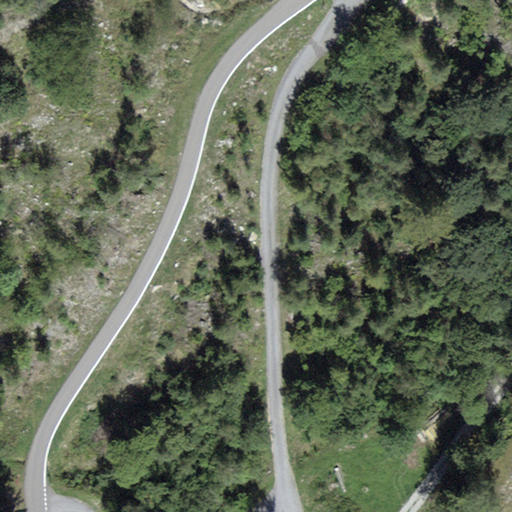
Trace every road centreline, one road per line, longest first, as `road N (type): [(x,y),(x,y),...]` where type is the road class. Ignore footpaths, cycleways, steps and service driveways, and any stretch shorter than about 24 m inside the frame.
road 1 (unclassified): [(295,0),(215,84),(156,254),(43,438),(38,511)]
road 2 (unclassified): [(293,511),(276,396),(271,167),(287,91),(348,0)]
road 3 (track): [(406,511),(511,403)]
